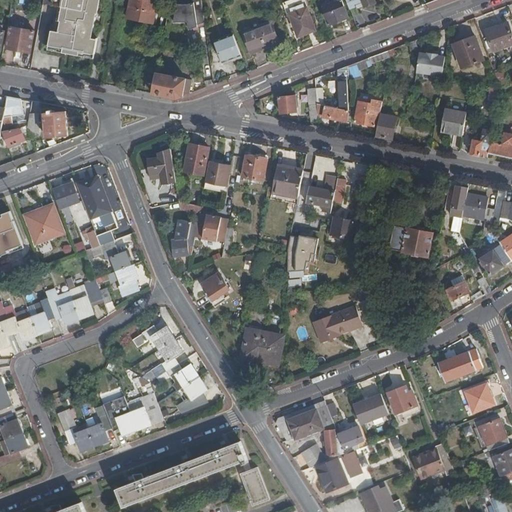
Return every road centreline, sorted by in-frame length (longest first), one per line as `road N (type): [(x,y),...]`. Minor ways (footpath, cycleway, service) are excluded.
road 1 (tertiary): [(206,110),(244,125),(511,176)]
road 2 (residential): [(475,0),(206,110)]
road 3 (residential): [(169,288),(95,337),(28,366),(27,386),(65,482)]
road 4 (residential): [(248,411),(487,313)]
road 5 (residential): [(65,482),(248,411)]
road 6 (residential): [(169,288),(112,141)]
road 7 (residential): [(248,411),(169,288)]
road 8 (residential): [(112,141),(0,185)]
road 9 (residential): [(313,511),(248,411)]
